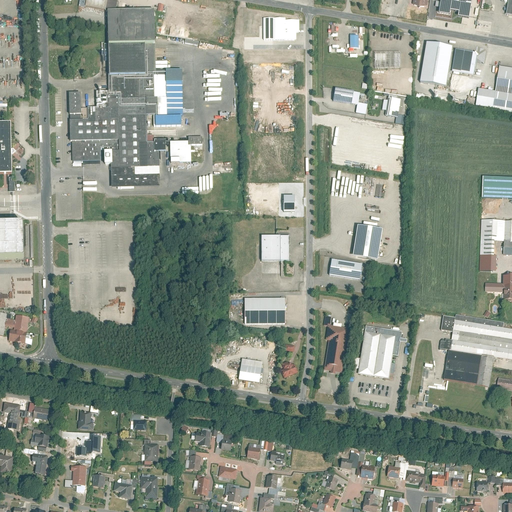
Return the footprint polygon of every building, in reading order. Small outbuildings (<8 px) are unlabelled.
[(79,0),(78,8),(85,9),(85,8),(104,12),(104,13),(106,13),(114,13),(117,2),(109,0),(79,0)] [(435,0),(435,3),(440,4),(438,15),(449,16),(449,13),(454,14),(456,5),(470,7),(471,0),(435,0)] [(111,189),(159,188),(159,176),(158,154),(165,153),(165,142),(154,142),(154,145),(146,145),(145,117),(153,117),(153,129),(181,128),(180,118),(182,118),(181,72),(155,72),(153,12),(114,13),(106,13),(108,93),(96,94),(96,109),(87,109),(87,110),(80,110),(80,95),(68,95),(69,116),(70,116),(70,122),(69,122),(70,142),(72,142),(72,162),(100,161),(100,158),(104,158),(104,166),(111,166),(111,189)] [(273,20),(273,42),(295,42),(295,34),(298,34),(298,22),(284,22),(284,20),(273,20)] [(358,38),(350,38),(350,49),(358,49),(358,38)] [(452,48),(427,44),(420,82),(445,86),(448,71),(451,50),(452,48)] [(473,54),(451,50),(448,71),(473,76),(476,58),(473,54)] [(399,55),(374,55),(374,70),(399,70),(399,55)] [(511,69),(501,68),(497,93),(479,91),(476,106),(511,111),(511,69)] [(353,94),(335,91),(333,103),(351,106),(353,94)] [(359,95),(353,94),(351,106),(357,107),(359,95)] [(386,112),(385,117),(396,119),(397,119),(397,116),(400,102),(396,101),(388,100),(387,103),(386,112)] [(228,118),(229,109),(220,109),(220,115),(217,115),(217,117),(228,118)] [(404,118),(397,116),(397,119),(396,119),(395,124),(403,126),(404,118)] [(0,176),(13,176),(12,126),(0,125),(0,176)] [(190,143),(170,143),(170,164),(190,164),(190,146),(190,143)] [(511,180),(483,180),(482,199),(511,199),(511,180)] [(511,222),(482,222),(481,256),(491,257),(493,257),(494,240),(504,241),(511,240),(511,222)] [(0,228),(0,263),(27,263),(26,228),(0,228)] [(381,231),(359,228),(355,255),(377,258),(381,231)] [(289,237),(261,237),(261,262),(289,262),(289,237)] [(362,266),(332,261),(329,275),(359,280),(362,266)] [(511,276),(504,276),(504,286),(485,285),(485,294),(503,294),(503,302),(511,302),(511,276)] [(287,298),(244,299),(245,323),(288,322),(287,298)] [(455,320),(443,318),(441,331),(452,332),(451,342),(445,341),(444,344),(440,343),(439,350),(449,352),(493,358),(511,361),(511,330),(503,329),(504,324),(456,316),(455,320)] [(325,340),(328,341),(324,370),(330,371),(330,373),(335,374),(335,372),(342,373),(349,329),(328,325),(325,340)] [(11,330),(9,341),(26,344),(27,332),(11,330)] [(396,338),(366,333),(358,375),(389,380),(396,338)] [(295,353),(296,347),(287,345),(286,351),(295,353)] [(489,387),(493,358),(449,352),(444,380),(489,387)] [(242,359),(238,380),(259,383),(262,362),(242,359)] [(281,371),(284,379),(298,373),(294,365),(289,363),(288,365),(287,363),(282,365),(284,370),(281,371)] [(424,373),(421,389),(427,390),(430,374),(424,373)] [(511,390),(511,380),(499,378),(497,389),(511,390)] [(17,423),(20,405),(5,403),(4,412),(9,413),(8,422),(17,423)] [(34,407),(33,419),(47,421),(49,410),(34,407)] [(77,430),(93,431),(94,423),(90,422),(91,413),(80,412),(79,422),(77,422),(77,430)] [(133,420),(133,430),(146,431),(147,420),(133,420)] [(195,442),(200,442),(199,446),(209,447),(211,433),(201,431),(201,434),(196,434),(195,442)] [(34,442),(39,443),(38,446),(47,448),(49,436),(40,435),(39,435),(35,435),(34,442)] [(101,437),(85,436),(84,454),(91,454),(92,453),(100,453),(101,437)] [(222,440),(221,450),(231,451),(232,441),(222,440)] [(145,445),(144,465),(151,466),(151,462),(158,462),(158,445),(145,445)] [(248,447),(247,458),(259,460),(260,449),(248,447)] [(285,456),(278,455),(278,453),(271,452),(270,460),(274,461),(273,464),(283,466),(285,456)] [(0,465),(1,466),(0,472),(11,474),(14,457),(0,454),(0,465)] [(31,461),(36,462),(34,474),(49,476),(50,471),(45,470),(48,456),(33,454),(31,461)] [(190,456),(188,469),(199,471),(201,458),(190,456)] [(342,459),(340,468),(351,470),(352,461),(342,459)] [(375,467),(362,465),(360,478),(373,480),(375,467)] [(73,471),(72,485),(84,486),(86,467),(71,466),(70,471),(73,471)] [(220,467),(218,477),(235,480),(237,470),(220,467)] [(400,470),(387,468),(386,476),(398,478),(400,470)] [(418,482),(420,483),(419,487),(425,488),(426,475),(425,473),(421,472),(421,473),(407,471),(405,481),(411,482),(411,483),(415,484),(415,482),(418,483),(418,482)] [(92,477),(94,477),(92,486),(103,488),(104,484),(105,484),(105,482),(104,482),(104,477),(92,474),(92,477)] [(432,475),(431,486),(443,487),(444,476),(432,475)] [(267,476),(265,488),(276,489),(278,477),(267,476)] [(140,488),(146,489),(145,498),(157,498),(158,477),(141,477),(140,488)] [(329,477),(325,487),(335,490),(338,480),(329,477)] [(198,478),(195,495),(207,496),(210,480),(198,478)] [(453,478),(452,487),(462,489),(463,479),(453,478)] [(476,481),(476,492),(487,492),(487,481),(476,481)] [(113,491),(120,493),(119,497),(130,499),(133,485),(115,482),(113,491)] [(511,483),(503,483),(503,493),(511,492),(511,483)] [(230,489),(228,502),(239,504),(241,490),(230,489)] [(326,494),(323,504),(332,507),(336,497),(326,494)] [(376,511),(378,504),(374,504),(375,495),(365,494),(364,504),(363,504),(362,511),(367,511),(376,511)] [(272,511),(274,503),(270,503),(271,499),(260,497),(258,511),(272,511)] [(393,508),(392,511),(394,511),(401,511),(403,504),(392,502),(392,508),(393,508)] [(427,503),(426,511),(437,511),(438,503),(427,503)]
